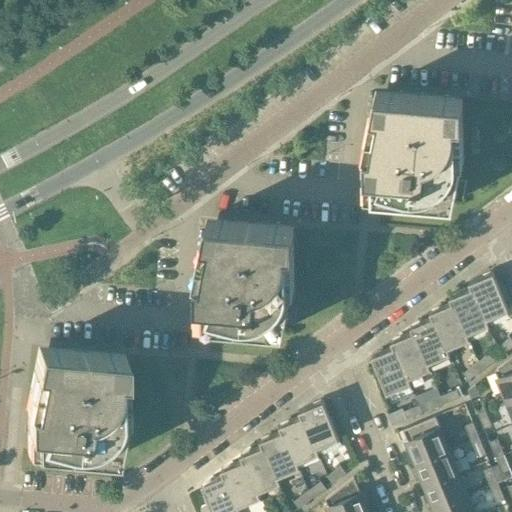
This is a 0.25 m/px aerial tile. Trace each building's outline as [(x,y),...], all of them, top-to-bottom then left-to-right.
[(459,98),(388,91),(376,90),(371,113),(378,113),(371,151),(365,150),(365,174),(372,174),(372,175),(372,176),(372,177),(372,194),(453,202),(462,159),(460,159),(459,120),(462,121),(462,98),(459,98)] [(290,225),(219,219),(207,218),(202,240),(209,241),(202,279),(196,278),(196,301),(202,302),(202,303),(203,304),(203,306),(204,307),(203,322),(247,326),(284,330),(293,287),(291,287),(290,248),(293,248),(293,225),(290,225)] [(468,281),(471,287),(472,286),(485,318),(486,317),(508,308),(492,271),(468,281)] [(472,286),(471,287),(459,292),(449,296),(451,301),(453,301),(465,332),(467,332),(488,323),(486,317),(485,318),(472,286)] [(465,332),(453,301),(451,301),(429,310),(432,316),(433,316),(446,347),(447,346),(469,338),(467,332),(465,332)] [(446,347),(433,316),(432,316),(410,325),(412,331),(413,331),(426,362),(428,361),(449,352),(447,346),(446,347)] [(413,331),(412,331),(400,336),(390,340),(393,346),(394,345),(408,376),(430,367),(428,361),(426,362),(413,331)] [(511,339),(510,337),(498,346),(496,347),(502,354),(511,345),(511,339)] [(121,353),(49,347),(37,345),(33,368),(40,369),(33,406),(27,406),(27,429),(33,430),(33,431),(33,432),(34,433),(34,450),(115,457),(123,415),(122,414),(121,376),(124,376),(124,353),(121,353)] [(394,345),(393,346),(381,351),(371,354),(386,391),(411,381),(408,376),(394,345)] [(490,352),(478,361),(476,363),(481,369),(495,359),(490,352)] [(511,355),(494,369),(507,400),(511,398),(511,355)] [(481,369),(476,363),(463,373),(468,379),(481,369)] [(459,397),(456,389),(450,391),(448,387),(439,391),(441,395),(444,403),(459,397)] [(444,403),(441,395),(425,401),(428,409),(444,403)] [(299,409),(301,415),(302,414),(315,446),(316,445),(318,451),(323,453),(338,447),(340,442),(337,437),(338,437),(323,400),(299,409)] [(403,410),(407,418),(422,412),(419,404),(403,410)] [(491,425),(485,409),(477,413),(484,428),(491,425)] [(302,414),(301,415),(289,420),(279,424),(282,430),(283,429),(296,461),(297,460),(318,451),(316,445),(315,446),(302,414)] [(435,415),(402,429),(407,440),(406,440),(408,445),(407,445),(410,453),(411,452),(416,463),(449,450),(435,415)] [(479,437),(472,422),(465,425),(471,441),(479,437)] [(283,429),(282,430),(269,435),(260,439),(262,444),(263,444),(276,475),(277,475),(299,466),(297,460),(296,461),(283,429)] [(479,437),(471,441),(477,456),(485,453),(479,437)] [(497,438),(489,441),(495,457),(503,454),(497,438)] [(263,444),(262,444),(250,449),(240,454),(242,459),(244,459),(255,491),(258,490),(280,481),(277,475),(276,475),(263,444)] [(449,450),(416,463),(417,467),(416,468),(419,475),(420,474),(425,486),(458,472),(449,450)] [(503,454),(495,457),(502,473),(510,469),(503,454)] [(244,459),(242,459),(230,464),(221,468),(223,474),(224,474),(236,505),(238,504),(260,495),(258,490),(255,491),(244,459)] [(340,465),(327,475),(332,482),(345,472),(340,465)] [(497,482),(491,466),(483,470),(489,485),(497,482)] [(458,472),(425,486),(427,489),(425,490),(428,497),(430,497),(434,508),(468,494),(458,472)] [(224,474),(223,474),(211,479),(201,483),(209,502),(202,505),(204,511),(235,511),(241,510),(238,504),(236,505),(224,474)] [(360,492),(354,476),(324,498),(329,511),(368,511),(366,504),(367,504),(364,496),(363,497),(361,492),(360,492)] [(320,480),(308,490),(307,491),(312,497),(325,487),(320,480)] [(497,482),(489,485),(496,501),(504,498),(497,482)] [(293,501),(298,507),(312,497),(307,491),(293,501)] [(474,511),(468,494),(434,508),(436,511),(434,511),(474,511)]
